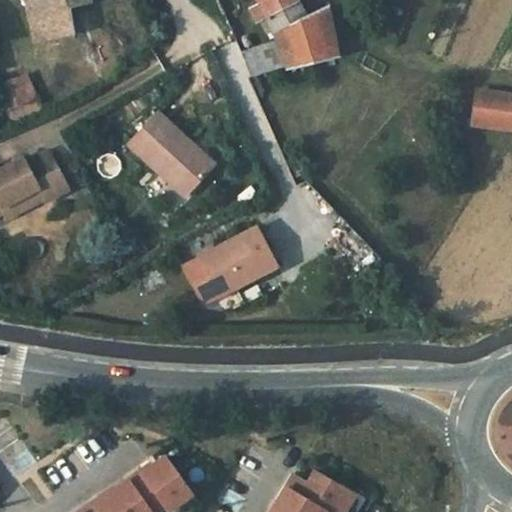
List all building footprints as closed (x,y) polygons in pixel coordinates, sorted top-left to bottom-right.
[(25,0),(38,61),(79,53),(70,7),(91,1),(90,0),(25,0)] [(279,42),(287,66),(288,68),(337,57),(328,9),(306,21),(296,0),(260,0),(264,6),(254,11),(259,22),(269,18),(279,42)] [(252,78),(287,66),(279,42),(242,55),(252,78)] [(26,74),(0,85),(0,98),(11,122),(41,108),(26,74)] [(511,93),(474,90),(470,127),(511,131),(511,93)] [(155,113),(128,146),(185,195),(212,163),(155,113)] [(0,216),(5,214),(2,210),(39,192),(45,202),(46,205),(71,192),(50,154),(27,165),(25,162),(0,175),(0,174),(0,216)] [(45,202),(39,192),(2,210),(5,214),(8,220),(45,202)] [(256,226),(179,265),(201,307),(277,268),(256,226)] [(152,511),(151,511),(162,503),(168,511),(192,493),(166,457),(152,467),(142,474),(141,472),(124,485),(102,500),(94,506),(93,504),(81,511),(152,511)] [(273,511),(345,511),(355,496),(317,473),(309,485),(302,480),(294,493),(288,489),(273,511)] [(295,477),(288,489),(294,493),(302,480),(295,477)]
